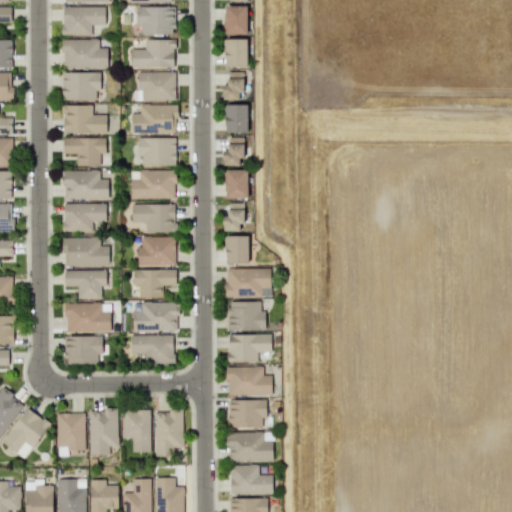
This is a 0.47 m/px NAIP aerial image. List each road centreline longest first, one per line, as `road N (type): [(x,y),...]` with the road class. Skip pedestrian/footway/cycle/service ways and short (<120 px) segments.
road 1 (residential): [(201,383),(62,385),(38,373),(36,0)]
road 2 (residential): [(203,511),(200,0)]
